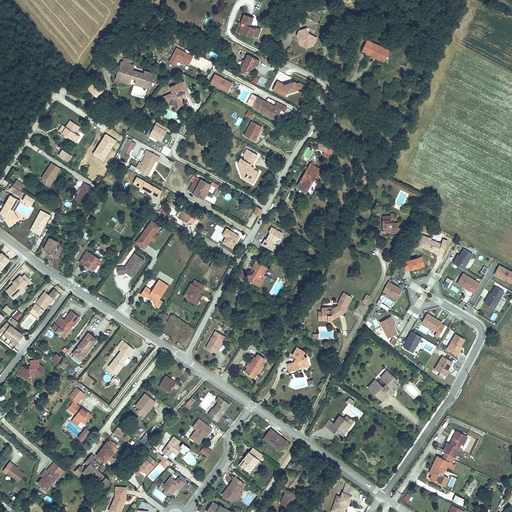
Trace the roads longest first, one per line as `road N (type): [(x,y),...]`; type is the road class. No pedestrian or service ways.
road 1 (residential): [(185,358),(329,95),(328,82),(284,62)]
road 2 (residential): [(437,300),(482,333),(452,396),(382,495)]
road 3 (residential): [(185,358),(0,232)]
road 4 (residential): [(382,495),(252,403)]
road 5 (residential): [(252,403),(231,432),(225,458),(185,509)]
